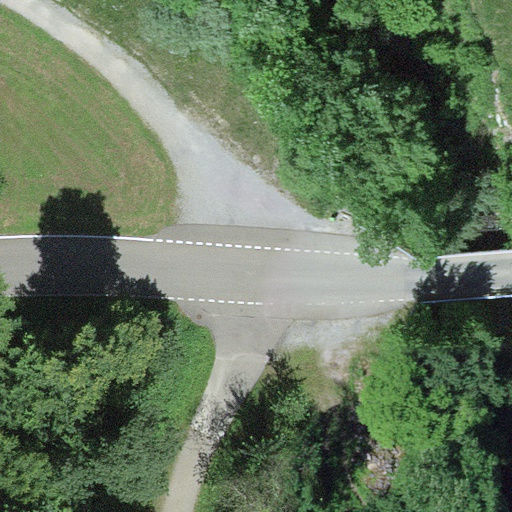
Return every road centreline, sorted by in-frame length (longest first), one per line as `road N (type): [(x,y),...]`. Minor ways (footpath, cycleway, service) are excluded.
road 1 (unclassified): [(0,266),(115,264),(360,280),(511,274)]
road 2 (track): [(19,0),(99,51),(170,118),(227,197),(262,275)]
road 3 (track): [(175,511),(262,275)]
